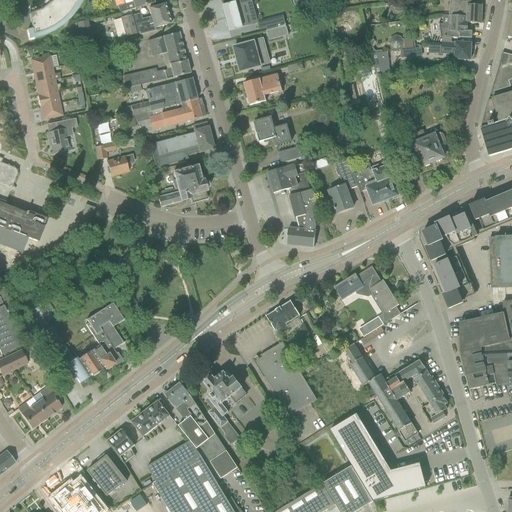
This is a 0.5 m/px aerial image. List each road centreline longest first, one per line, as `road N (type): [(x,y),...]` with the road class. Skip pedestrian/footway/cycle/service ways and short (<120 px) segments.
road 1 (residential): [(33,467),(273,281)]
road 2 (unclassified): [(493,511),(433,311),(392,228)]
road 3 (residential): [(248,217),(183,0)]
road 4 (unclassified): [(478,179),(465,131),(498,0)]
road 5 (residential): [(248,217),(159,220),(109,191)]
road 6 (residential): [(273,281),(392,228)]
